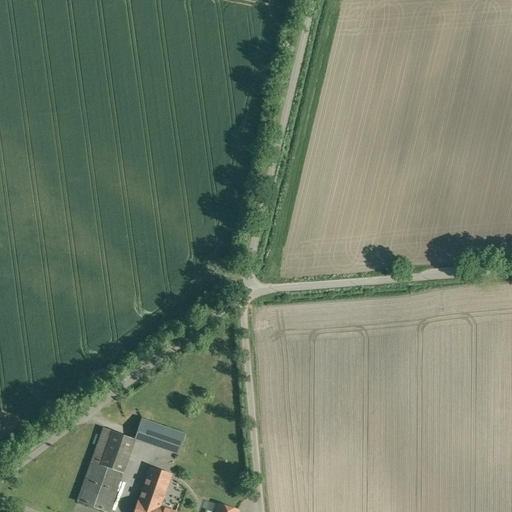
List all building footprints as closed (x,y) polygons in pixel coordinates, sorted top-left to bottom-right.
[(104,428),(91,462),(100,465),(112,431),(104,428)] [(135,439),(112,431),(100,465),(123,473),(135,439)] [(100,465),(91,462),(77,501),(107,511),(108,511),(123,473),(100,465)] [(170,475),(151,469),(139,501),(158,507),(159,507),(170,475)] [(139,501),(135,511),(173,511),(159,507),(158,507),(139,501)]
